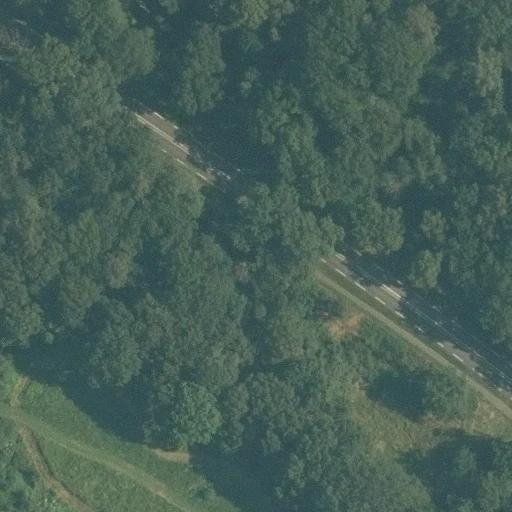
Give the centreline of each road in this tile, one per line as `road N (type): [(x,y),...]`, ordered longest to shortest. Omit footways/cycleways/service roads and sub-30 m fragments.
road 1 (primary): [(511,384),(273,209),(0,26)]
road 2 (track): [(0,408),(188,511)]
